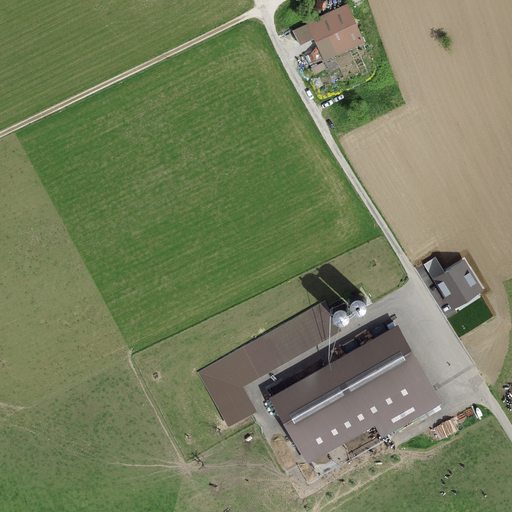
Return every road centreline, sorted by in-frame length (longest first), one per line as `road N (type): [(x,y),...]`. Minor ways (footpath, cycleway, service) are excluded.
road 1 (unclassified): [(278,0),(261,8),(322,128),(511,434)]
road 2 (track): [(0,136),(261,8)]
